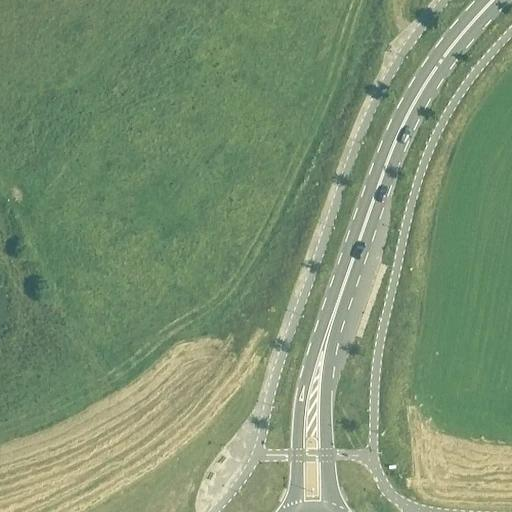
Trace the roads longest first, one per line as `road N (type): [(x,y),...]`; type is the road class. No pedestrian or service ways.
road 1 (secondary): [(345,285),(409,111),(493,0)]
road 2 (secondary): [(345,285),(308,364),(290,511)]
road 3 (secondary): [(334,511),(324,407),(345,285)]
